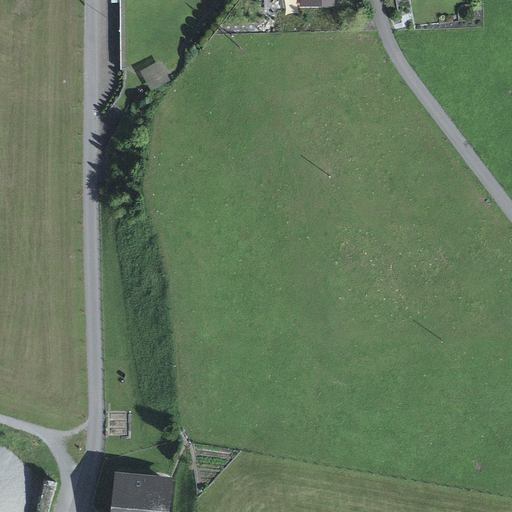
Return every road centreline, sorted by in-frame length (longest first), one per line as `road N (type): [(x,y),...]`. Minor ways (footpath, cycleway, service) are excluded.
road 1 (unclassified): [(94,0),(99,414),(80,511)]
road 2 (residential): [(376,0),(391,48),(511,207)]
